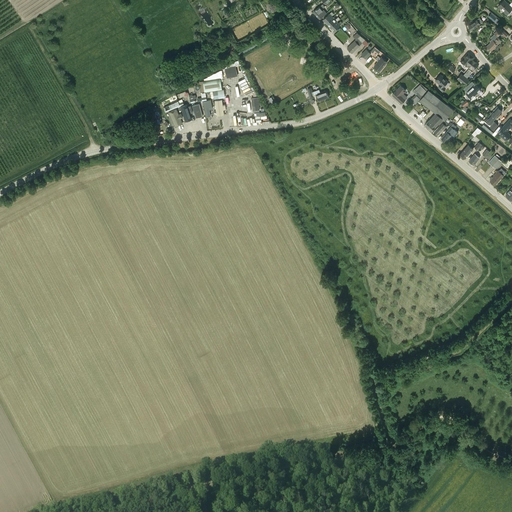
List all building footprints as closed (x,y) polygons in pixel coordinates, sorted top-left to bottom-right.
[(507,14),(511,8),(511,7),(503,0),(498,6),(507,14)] [(313,12),(316,15),(323,10),(322,9),(324,7),(322,4),(313,12)] [(320,19),(326,14),(323,10),(316,15),(320,19)] [(323,20),(327,24),(333,18),(331,16),(332,15),(332,16),(334,14),(332,12),(329,14),(323,20)] [(496,22),(498,20),(491,13),(488,17),(493,22),(494,21),(496,22)] [(327,24),(330,27),(337,22),(340,19),(338,17),(335,20),(333,18),(327,24)] [(479,18),(468,27),(471,30),(482,22),(479,18)] [(330,27),(334,31),(340,25),(342,23),(341,21),(338,23),(337,22),(330,27)] [(349,22),(347,23),(344,26),(347,29),(348,30),(353,26),(349,22)] [(498,37),(503,31),(497,27),(495,29),(496,31),(494,33),(498,37)] [(355,41),(347,48),(352,53),(359,46),(362,43),(358,38),(360,36),(357,33),(353,37),(356,40),(355,41)] [(494,41),(493,40),(487,46),(491,51),(497,44),(498,44),(501,41),(497,37),(494,41)] [(366,59),(371,54),(366,49),(361,54),(366,59)] [(466,50),(459,59),(471,70),(478,62),(474,60),(475,57),(466,50)] [(380,71),(385,64),(388,62),(382,57),(380,59),(374,66),(380,71)] [(450,65),(446,70),(451,74),(455,69),(450,65)] [(229,69),(229,72),(228,72),(229,75),(230,74),(231,77),(238,76),(236,67),(229,69)] [(440,74),(435,80),(436,81),(440,85),(438,87),(442,91),(445,88),(443,86),(447,81),(440,74)] [(458,79),(464,85),(469,81),(462,75),(458,79)] [(205,92),(222,89),(220,78),(215,79),(199,82),(201,92),(205,91),(205,92)] [(470,89),(465,93),(470,99),(475,95),(481,89),(476,83),(470,88),(470,89)] [(428,89),(421,84),(420,84),(413,91),(420,99),(427,92),(426,91),(428,89)] [(392,95),(401,103),(405,99),(407,97),(403,93),(406,90),(401,85),(396,91),(395,91),(392,95)] [(225,97),(224,89),(213,91),(214,99),(225,97)] [(327,90),(316,94),(318,101),(329,97),(327,90)] [(445,120),(453,110),(447,104),(428,90),(419,101),(435,113),(425,125),(431,131),(437,124),(437,125),(442,119),(443,118),(445,120)] [(253,111),(260,110),(259,103),(258,97),(251,98),(253,111)] [(222,99),(214,100),(217,115),(225,114),(224,109),(227,108),(226,103),(223,104),(222,99)] [(466,100),(460,105),(459,106),(460,108),(462,107),(462,108),(463,107),(469,104),(466,100)] [(169,112),(169,110),(180,105),(178,101),(164,107),(166,113),(169,112)] [(199,103),(192,105),(196,118),(202,116),(199,103)] [(182,107),(188,122),(193,120),(187,105),(182,107)] [(493,121),(502,111),(497,107),(485,120),(491,126),(490,128),(493,131),(498,125),(493,121)] [(177,108),(169,112),(176,126),(183,123),(181,118),(183,117),(181,112),(179,113),(177,108)] [(511,120),(510,119),(503,127),(501,125),(493,133),(492,134),(494,136),(495,135),(495,134),(496,133),(497,133),(498,132),(504,138),(503,139),(505,141),(511,135),(507,132),(510,128),(511,129),(511,120)] [(442,123),(434,132),(437,135),(446,125),(448,123),(445,120),(442,123)] [(454,129),(456,127),(453,124),(441,139),(446,143),(453,135),(455,137),(458,133),(454,129)] [(477,127),(472,133),(475,137),(481,130),(477,127)] [(473,148),(468,144),(460,154),(465,158),(473,148)] [(475,154),(469,161),(473,165),(479,158),(475,154)] [(500,157),(497,154),(495,156),(489,163),(496,169),(502,162),(498,158),(500,157)] [(506,172),(501,168),(492,178),(491,177),(489,179),(490,180),(490,181),(495,185),(506,172)]
